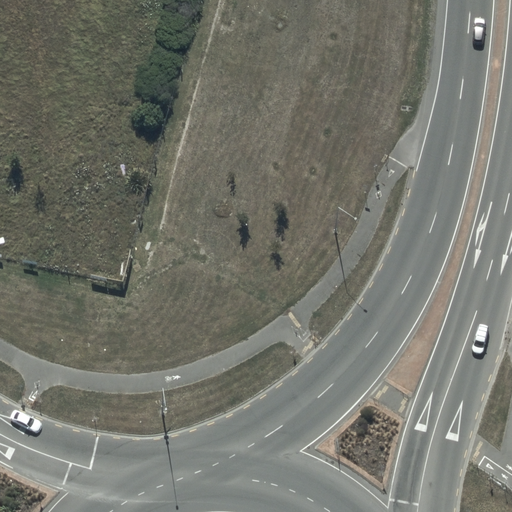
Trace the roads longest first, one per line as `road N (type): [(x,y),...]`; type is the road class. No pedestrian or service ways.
road 1 (secondary): [(202,475),(326,391),(370,341),(419,263),(452,155),(470,0)]
road 2 (secondary): [(511,191),(418,511)]
road 3 (secondary): [(0,434),(91,469),(165,482)]
road 4 (secondary): [(202,475),(252,477),(332,511)]
